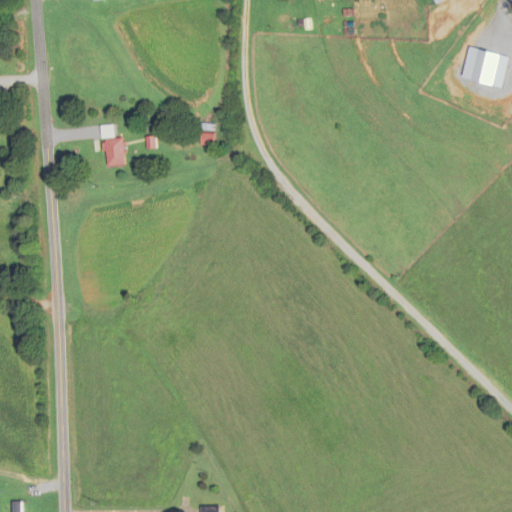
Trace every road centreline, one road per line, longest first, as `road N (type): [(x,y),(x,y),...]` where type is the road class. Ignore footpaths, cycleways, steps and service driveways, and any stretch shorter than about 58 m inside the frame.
road 1 (residential): [(241,0),(243,130),(261,165),(511,398)]
road 2 (tertiary): [(62,511),(44,121)]
road 3 (tertiary): [(44,121),(36,0)]
